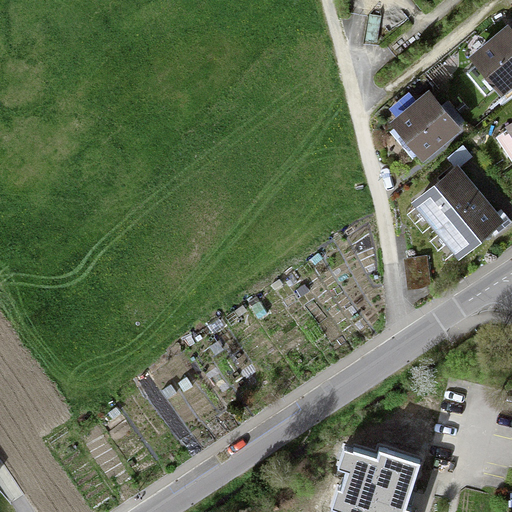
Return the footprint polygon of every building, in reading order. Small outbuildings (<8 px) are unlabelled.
[(477,56),(504,88),(511,81),(511,34),(508,30),(477,56)] [(397,120),(424,153),(456,127),(429,94),(397,120)] [(417,201),(460,251),(499,219),(488,206),(470,185),(456,168),(417,201)] [(428,260),(404,263),(407,294),(432,291),(428,260)] [(345,508),(343,511),(407,511),(408,511),(401,508),(405,496),(416,462),(378,450),(376,458),(344,448),(339,466),(348,469),(337,505),(345,508)] [(511,511),(511,496),(503,496),(502,511),(511,511)]
